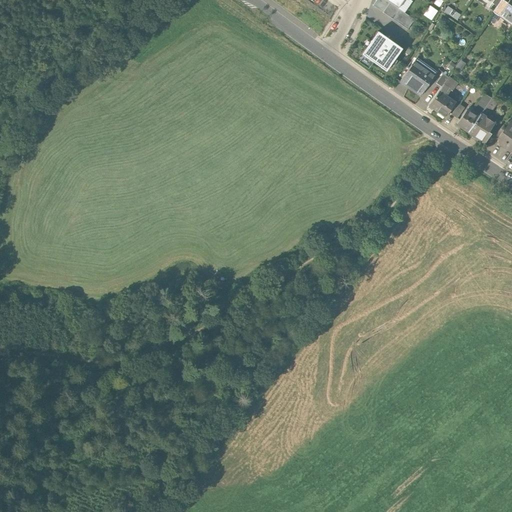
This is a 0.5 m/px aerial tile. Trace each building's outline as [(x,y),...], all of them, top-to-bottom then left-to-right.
[(413,20),(385,0),(376,0),(373,4),(407,28),(413,20)] [(385,0),(397,8),(403,0),(385,0)] [(511,0),(509,0),(498,16),(511,25),(511,0)] [(401,49),(377,31),(361,54),(385,71),(401,49)] [(459,58),(452,70),(458,73),(464,61),(459,58)] [(416,59),(400,82),(420,96),(436,73),(416,59)] [(436,83),(441,87),(448,78),(442,74),(436,83)] [(448,77),(448,78),(441,87),(439,90),(444,94),(448,88),(452,90),(457,83),(448,77)] [(455,102),(444,94),(439,90),(428,106),(444,117),(455,102)] [(480,114),(481,113),(491,98),(483,93),(472,109),(480,114)] [(493,95),(491,98),(481,113),(485,116),(485,117),(487,118),(500,99),(493,95)] [(452,114),(460,119),(466,109),(458,104),(452,114)] [(478,117),(466,109),(460,119),(456,125),(468,133),(478,117)] [(480,114),(478,117),(468,133),(484,143),(490,134),(488,132),(494,123),(487,118),(485,117),(485,116),(481,113),(480,114)] [(511,152),(511,124),(499,143),(511,152)]
